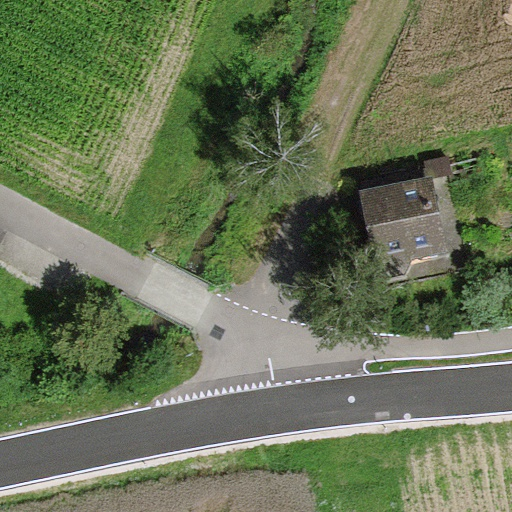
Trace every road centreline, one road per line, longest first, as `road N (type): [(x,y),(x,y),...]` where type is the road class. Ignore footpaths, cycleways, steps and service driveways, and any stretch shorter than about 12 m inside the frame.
road 1 (tertiary): [(0,454),(279,409),(511,391)]
road 2 (track): [(394,0),(282,282),(271,357)]
road 3 (track): [(0,201),(211,310),(271,357)]
